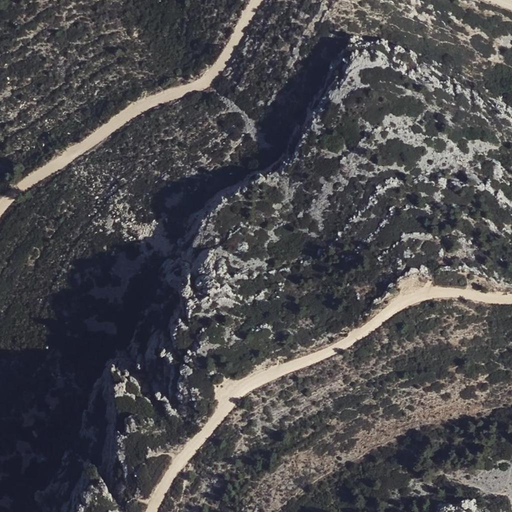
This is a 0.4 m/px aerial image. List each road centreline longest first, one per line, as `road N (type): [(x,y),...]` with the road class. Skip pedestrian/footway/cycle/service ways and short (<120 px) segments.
road 1 (track): [(511,298),(437,292),(410,299),(339,346),(242,388),(172,470),(150,511)]
road 2 (track): [(0,211),(117,123),(202,84),(258,0)]
